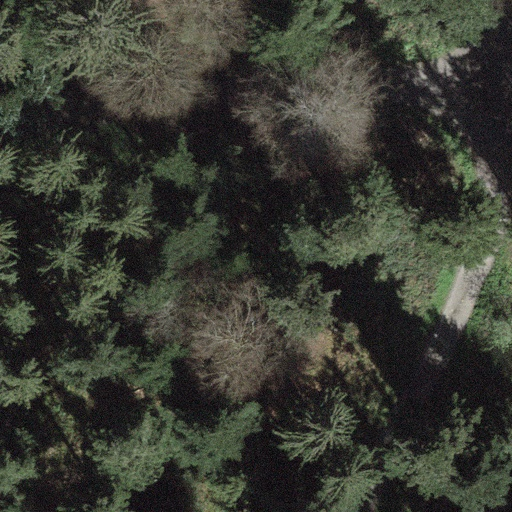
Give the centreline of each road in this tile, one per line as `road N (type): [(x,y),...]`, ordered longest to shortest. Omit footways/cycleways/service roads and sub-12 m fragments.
road 1 (track): [(511,72),(263,104),(0,113)]
road 2 (track): [(511,119),(463,301),(361,511)]
